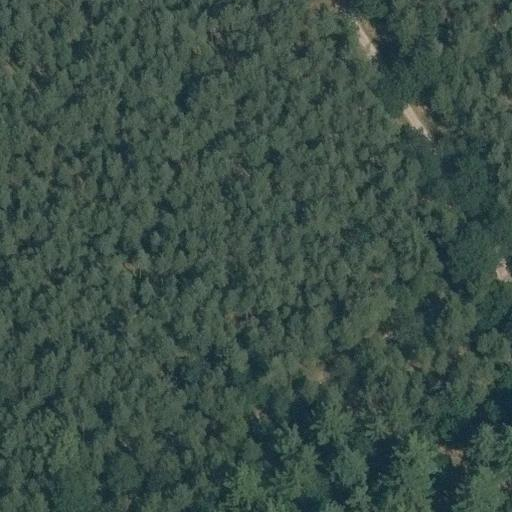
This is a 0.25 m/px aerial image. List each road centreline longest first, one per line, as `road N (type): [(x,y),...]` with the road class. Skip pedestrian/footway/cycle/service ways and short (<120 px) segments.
road 1 (track): [(106,511),(511,267)]
road 2 (track): [(335,0),(511,279)]
